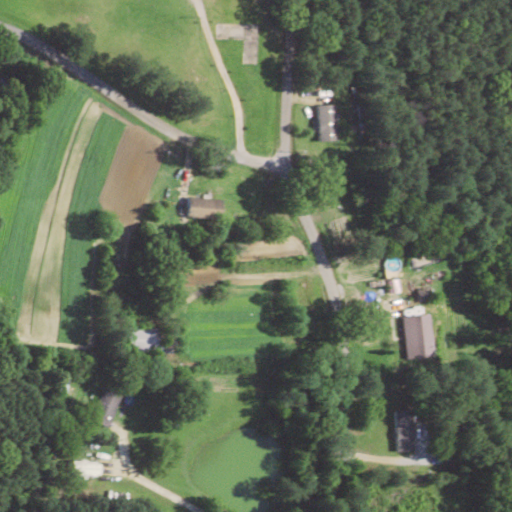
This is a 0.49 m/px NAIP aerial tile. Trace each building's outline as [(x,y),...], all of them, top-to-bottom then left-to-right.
[(360,188),(342,188),(342,208),(360,208),(360,188)] [(221,199),(185,199),(185,218),(221,218),(221,199)] [(289,323),(289,288),(280,288),(280,323),(289,323)] [(402,316),(404,359),(431,357),(429,314),(402,316)] [(123,328),(123,354),(162,354),(162,328),(123,328)] [(107,427),(120,395),(102,387),(89,420),(107,427)] [(393,452),(412,452),(412,411),(393,411),(393,452)] [(97,478),(97,463),(74,463),(74,478),(97,478)]
